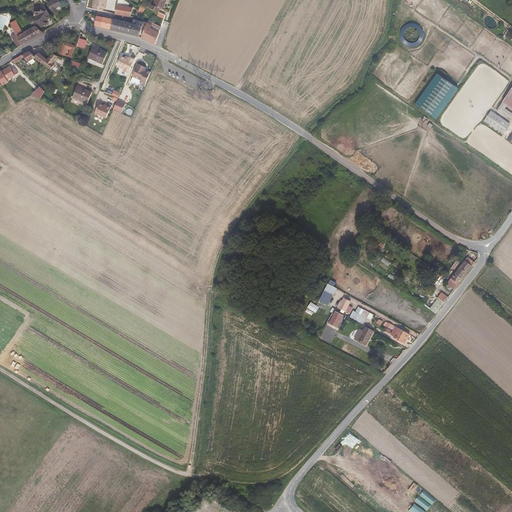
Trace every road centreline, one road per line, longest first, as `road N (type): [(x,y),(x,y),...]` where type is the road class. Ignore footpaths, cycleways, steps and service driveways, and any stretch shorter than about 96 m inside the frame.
road 1 (unclassified): [(76,20),(139,42),(236,93),(450,237),(489,246)]
road 2 (unclassified): [(489,246),(413,349),(283,499)]
road 3 (track): [(263,511),(213,479),(173,471),(0,366)]
